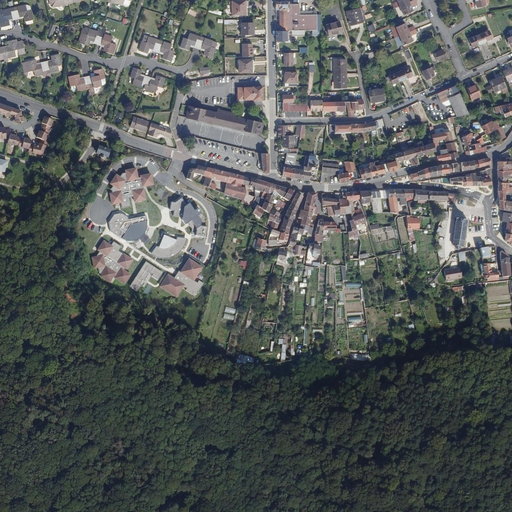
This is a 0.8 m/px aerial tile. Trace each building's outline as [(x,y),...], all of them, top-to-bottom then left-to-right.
[(232,1),(232,15),(246,15),(245,9),(243,9),(243,6),(245,6),(245,0),(232,1)] [(277,2),(275,2),(275,10),(279,10),(279,31),(286,31),(288,31),(292,31),(292,36),(301,36),(301,32),(295,32),(295,30),(317,30),(317,21),(317,15),(301,15),(301,8),(299,8),(299,4),(288,4),(288,1),(285,2),(277,2)] [(412,11),(408,2),(399,6),(395,7),(399,16),(403,14),(403,15),(412,11)] [(18,10),(14,11),(17,20),(20,19),(20,16),(23,15),(24,18),(25,22),(33,20),(30,6),(27,4),(17,7),(18,10)] [(17,20),(14,11),(11,11),(10,8),(2,10),(1,9),(0,9),(0,22),(1,27),(6,26),(10,25),(9,22),(8,19),(12,18),(13,20),(17,20)] [(359,8),(346,12),(350,25),(363,22),(359,8)] [(339,22),(326,25),(329,35),(341,32),(339,22)] [(253,23),(241,23),(241,35),(253,35),(253,23)] [(399,36),(408,32),(405,23),(395,27),(399,36)] [(52,37),(56,25),(51,24),(47,35),(52,37)] [(374,24),(368,26),(370,33),(376,30),(374,24)] [(97,44),(99,36),(96,35),(97,32),(89,29),(89,30),(85,29),(83,29),(78,42),(88,46),(89,42),(90,40),(94,41),(93,43),(97,44)] [(415,29),(408,32),(399,36),(403,45),(412,41),(411,38),(410,36),(417,33),(415,29)] [(479,34),(482,43),(490,39),(489,38),(491,36),(489,30),(479,34)] [(276,31),(276,41),(286,41),(286,31),(279,31),(276,31)] [(188,50),(190,46),(191,44),(194,45),(194,48),(197,49),(200,40),(197,39),(198,36),(189,33),(187,39),(184,38),(180,47),(188,50)] [(103,37),(99,36),(97,44),(100,46),(101,44),(105,45),(104,47),(103,51),(113,54),(116,44),(110,42),(112,37),(104,34),(103,37)] [(472,47),(482,43),(479,34),(468,39),(472,47)] [(155,43),(156,40),(148,37),(146,43),(142,41),(139,51),(147,53),(148,50),(149,48),(153,49),(152,52),(156,53),(159,44),(155,43)] [(17,42),(16,39),(8,41),(9,44),(9,47),(5,48),(4,46),(1,47),(3,56),(7,55),(7,58),(16,56),(14,51),(18,50),(20,55),(25,54),(22,41),(17,42)] [(200,40),(197,49),(201,50),(202,48),(206,50),(205,52),(203,55),(212,58),(217,43),(204,39),(203,42),(200,40)] [(162,45),(159,44),(156,53),(160,54),(160,52),(164,53),(163,55),(162,58),(170,61),(173,51),(170,50),(172,45),(163,42),(162,45)] [(242,57),(253,57),(253,51),(252,51),(252,44),(242,44),(242,57)] [(442,49),(434,53),(437,62),(446,58),(442,49)] [(369,60),(376,59),(374,51),(367,53),(369,60)] [(293,53),(284,53),(284,65),(293,65),(293,53)] [(44,61),(47,74),(59,71),(58,65),(62,64),(59,54),(51,56),(52,60),(52,62),(48,63),(48,61),(44,61)] [(333,60),(333,74),(346,74),(346,59),(333,60)] [(37,65),(37,63),(36,60),(26,62),(28,72),(33,71),(35,77),(44,75),(47,74),(44,61),(41,62),(41,65),(37,65)] [(251,60),(239,60),(239,72),(252,72),(251,60)] [(429,64),(420,67),(425,80),(434,76),(429,64)] [(511,66),(502,71),(507,81),(511,78),(511,66)] [(139,75),(141,73),(142,70),(133,67),(130,77),(134,79),(132,84),(140,87),(141,84),(145,85),(148,76),(145,75),(143,77),(139,75)] [(399,72),(402,80),(411,76),(410,74),(412,74),(409,67),(399,72)] [(87,76),(90,88),(102,85),(101,80),(105,79),(103,69),(94,71),(95,74),(95,76),(91,77),(90,75),(87,76)] [(288,83),(288,86),(296,86),(296,72),(285,72),(285,83),(288,83)] [(394,83),(402,80),(399,72),(389,76),(391,82),(393,81),(394,83)] [(80,80),(79,78),(78,74),(68,77),(71,87),(77,85),(78,91),(90,88),(87,76),(83,77),(84,79),(80,80)] [(346,74),(333,74),(334,88),(346,87),(346,74)] [(148,76),(145,85),(149,86),(147,89),(156,92),(158,86),(161,88),(165,78),(157,75),(156,78),(154,80),(151,79),(151,77),(148,76)] [(491,85),(486,87),(489,94),(493,92),(494,92),(505,87),(501,77),(495,80),(495,79),(489,81),(491,85)] [(468,113),(456,85),(440,92),(437,93),(442,102),(449,99),(456,116),(468,113)] [(475,85),(471,86),(466,88),(471,100),(480,96),(475,85)] [(253,101),(262,101),(262,87),(253,87),(252,88),(238,88),(238,100),(250,100),(250,99),(253,99),(253,100),(253,101)] [(370,101),(384,99),(382,89),(368,91),(370,101)] [(282,95),(282,102),(282,111),(307,111),(307,104),(288,104),(288,102),(293,102),(293,95),(282,95)] [(348,117),(354,117),(353,110),(364,109),(362,99),(356,100),(356,102),(355,102),(354,96),(345,96),(345,101),(346,102),(347,105),(348,117)] [(322,102),(322,100),(310,100),(310,110),(314,110),(314,111),(318,111),(318,110),(322,110),(322,102)] [(344,105),(347,105),(346,102),(345,101),(342,102),(322,102),(322,110),(322,111),(325,111),(325,110),(335,110),(335,111),(344,111),(344,105)] [(0,102),(0,112),(5,114),(6,115),(9,116),(10,113),(15,115),(16,121),(23,120),(23,116),(21,115),(21,110),(0,102)] [(501,110),(505,117),(510,115),(505,104),(495,106),(493,107),(495,111),(501,110)] [(190,110),(188,118),(258,134),(260,126),(257,126),(258,122),(240,118),(234,116),(235,113),(221,110),(218,109),(217,113),(212,111),(194,107),(193,111),(190,110)] [(42,127),(49,130),(53,120),(45,116),(42,123),(43,123),(41,126),(42,127)] [(133,116),(130,127),(145,132),(148,122),(133,116)] [(486,134),(494,130),(495,130),(494,127),(492,122),(494,120),(493,117),(487,121),(488,122),(481,126),(486,134)] [(371,130),(370,122),(366,123),(361,124),(362,132),(371,130)] [(170,137),(170,129),(151,123),(148,130),(150,131),(148,135),(156,137),(157,133),(170,137)] [(350,127),(350,124),(344,124),(329,124),(329,133),(352,132),(352,127),(350,127)] [(362,132),(361,124),(355,124),(350,124),(350,127),(352,127),(352,132),(362,132)] [(278,131),(278,136),(283,135),(288,135),(288,131),(287,130),(287,125),(278,125),(278,131)] [(0,126),(0,138),(9,138),(10,133),(11,128),(5,129),(5,126),(1,127),(1,126),(0,126)] [(432,141),(437,140),(444,139),(445,143),(452,142),(450,131),(434,134),(432,126),(429,127),(432,141)] [(41,139),(46,141),(50,130),(49,130),(42,127),(41,131),(39,130),(37,137),(41,139)] [(464,146),(471,142),(475,140),(472,133),(471,132),(461,137),(464,146)] [(17,135),(10,133),(9,138),(7,142),(18,145),(20,137),(16,136),(17,135)] [(288,135),(283,135),(283,147),(293,147),(293,135),(288,135)] [(24,138),(20,137),(18,145),(29,148),(30,144),(31,139),(24,137),(24,138)] [(473,150),(474,154),(486,151),(486,146),(481,147),(481,143),(483,142),(481,137),(480,137),(479,138),(475,140),(471,142),(471,144),(468,145),(469,150),(473,150)] [(36,146),(30,144),(29,148),(28,152),(32,153),(33,152),(41,154),(43,153),(46,145),(47,146),(49,142),(46,141),(41,139),(39,145),(36,146)] [(435,151),(436,155),(441,154),(437,140),(432,141),(433,143),(435,151)] [(414,149),(416,156),(426,154),(423,145),(422,146),(421,141),(417,142),(418,147),(414,148),(414,149)] [(448,153),(450,159),(458,157),(454,141),(452,142),(445,143),(448,153)] [(423,145),(426,154),(435,151),(433,143),(423,145)] [(104,144),(103,147),(101,146),(99,153),(101,154),(101,156),(104,157),(105,155),(108,156),(110,150),(108,149),(108,146),(104,144)] [(57,149),(54,147),(48,161),(51,162),(57,149)] [(402,151),(404,159),(408,158),(410,158),(412,165),(418,164),(416,156),(414,149),(406,150),(405,148),(408,148),(407,147),(401,148),(402,151)] [(395,160),(397,169),(400,169),(399,162),(398,160),(400,160),(404,159),(402,151),(393,154),(395,160)] [(268,153),(260,153),(263,171),(269,173),(268,153)] [(286,153),(282,175),(292,177),(295,163),(297,154),(297,153),(290,153),(286,153)] [(302,170),(310,172),(316,173),(318,160),(316,160),(308,159),(309,157),(307,156),(305,156),(303,165),(302,170)] [(501,160),(497,159),(497,167),(511,166),(511,161),(510,157),(505,158),(505,159),(501,160)] [(478,167),(489,163),(488,158),(477,160),(478,167)] [(338,174),(339,182),(349,181),(348,172),(353,171),(356,170),(353,162),(339,160),(339,163),(344,163),(346,172),(344,173),(343,169),(338,170),(338,174)] [(383,163),(385,172),(397,169),(395,160),(383,163)] [(376,175),(385,172),(383,163),(379,164),(378,161),(374,162),(376,175)] [(468,161),(461,162),(462,173),(469,171),(469,169),(468,161)] [(322,162),(321,172),(338,174),(338,170),(339,164),(322,162)] [(295,163),(292,177),(301,179),(302,170),(303,165),(295,163)] [(358,166),(361,178),(371,176),(369,163),(362,164),(362,165),(358,166)] [(457,166),(457,163),(452,164),(451,165),(448,165),(449,175),(458,173),(457,170),(457,166)] [(449,175),(448,165),(448,164),(440,165),(441,174),(445,173),(445,175),(449,175)] [(195,170),(197,166),(189,169),(186,179),(191,181),(194,174),(195,170)] [(202,176),(207,168),(203,167),(197,166),(195,170),(194,174),(197,174),(202,176)] [(480,176),(489,175),(491,175),(491,167),(485,169),(485,170),(479,171),(480,176)] [(211,179),(214,170),(210,169),(207,168),(202,176),(205,177),(203,186),(208,188),(210,182),(211,179)] [(112,194),(110,194),(110,197),(112,198),(112,200),(111,202),(112,205),(120,203),(121,208),(130,206),(129,198),(131,198),(130,193),(133,193),(134,197),(135,202),(138,201),(139,200),(141,200),(142,201),(145,200),(142,187),(153,185),(151,179),(141,181),(140,177),(137,178),(136,173),(135,169),(132,169),(131,171),(129,171),(128,170),(125,171),(125,173),(122,174),(119,177),(116,175),(114,178),(114,179),(113,181),(112,182),(110,184),(113,186),(111,189),(111,191),(113,191),(114,193),(112,194)] [(242,184),(243,177),(229,173),(227,173),(214,170),(211,179),(226,182),(224,193),(244,200),(246,194),(245,193),(240,192),(241,186),(242,184)] [(301,179),(309,180),(310,172),(302,170),(301,179)] [(139,172),(136,173),(137,178),(140,177),(141,181),(151,179),(151,174),(141,176),(141,174),(139,172)] [(480,176),(481,185),(491,184),(489,175),(480,176)] [(255,186),(257,180),(251,179),(243,177),(242,184),(245,184),(245,187),(245,190),(255,192),(255,186)] [(263,192),(266,183),(261,181),(257,180),(255,186),(255,192),(255,197),(253,203),(256,205),(261,208),(263,202),(265,200),(261,198),(258,197),(260,191),(263,192)] [(505,182),(498,182),(498,185),(498,190),(511,192),(511,190),(511,186),(511,183),(505,182)] [(267,193),(271,184),(269,184),(266,183),(263,192),(261,198),(265,200),(266,196),(264,195),(265,193),(267,194),(267,193)] [(277,193),(279,187),(275,185),(271,184),(267,193),(275,197),(277,193)] [(277,193),(283,197),(288,189),(285,188),(279,187),(277,193)] [(288,201),(294,191),(288,189),(283,197),(288,201)] [(401,205),(405,205),(406,205),(405,201),(403,190),(398,190),(394,190),(395,198),(397,198),(400,198),(401,205)] [(413,197),(413,190),(408,190),(403,190),(405,201),(411,199),(413,197)] [(428,201),(428,193),(424,193),(421,193),(421,192),(415,190),(413,200),(428,201)] [(511,192),(498,190),(499,199),(505,200),(505,196),(510,197),(511,192)] [(293,199),(300,202),(301,199),(303,193),(297,192),(293,199)] [(349,206),(345,192),(342,193),(342,200),(338,200),(338,205),(338,206),(344,206),(349,206)] [(360,199),(359,192),(358,192),(351,192),(345,192),(349,206),(353,206),(352,201),(358,200),(359,199),(360,199)] [(372,202),(370,192),(364,192),(359,192),(360,199),(361,204),(372,202)] [(380,198),(379,192),(374,192),(370,192),(372,202),(373,212),(382,212),(380,198)] [(272,205),(275,197),(267,193),(267,194),(266,196),(265,200),(263,202),(272,205)] [(313,207),(316,194),(315,193),(311,193),(307,193),(304,209),(301,209),(301,210),(312,214),(317,215),(317,213),(317,208),(313,207)] [(338,200),(338,193),(335,193),(335,200),(324,199),(324,193),(322,193),(322,206),(338,205),(338,200)] [(451,203),(455,203),(456,196),(455,195),(447,194),(447,193),(444,193),(428,193),(428,201),(447,200),(447,198),(451,199),(451,203)] [(253,203),(255,197),(246,194),(244,200),(253,203)] [(173,211),(173,216),(179,217),(180,212),(183,212),(182,217),(182,220),(185,225),(188,223),(191,221),(193,223),(189,225),(192,229),(191,232),(196,233),(195,236),(201,236),(201,234),(204,232),(207,232),(207,227),(205,226),(205,222),(205,221),(206,220),(198,208),(194,211),(193,209),(190,210),(187,205),(181,198),(175,203),(171,202),(169,210),(173,211)] [(398,215),(395,198),(388,198),(390,212),(398,215)] [(286,204),(278,199),(275,206),(283,208),(286,204)] [(290,205),(297,208),(299,204),(300,202),(293,199),(290,205)] [(511,201),(505,200),(499,199),(499,209),(511,211),(511,205),(511,201)] [(269,211),(272,205),(263,202),(261,208),(264,210),(268,213),(269,211)] [(261,208),(256,205),(252,213),(260,218),(264,210),(261,208)] [(287,210),(295,213),(297,210),(297,208),(290,205),(287,210)] [(353,206),(349,206),(350,213),(352,217),(362,214),(361,209),(358,210),(354,211),(353,206)] [(273,222),(278,224),(280,219),(276,217),(279,213),(273,210),(271,213),(270,214),(269,214),(267,220),(273,222)] [(285,215),(294,218),(294,216),(295,213),(287,210),(285,215)] [(312,214),(301,210),(298,218),(302,219),(303,216),(311,219),(312,214)] [(511,213),(503,212),(502,221),(507,222),(511,223),(511,213)] [(112,217),(115,219),(113,222),(110,220),(108,223),(110,232),(121,239),(122,239),(128,241),(134,241),(140,238),(144,234),(147,228),(147,221),(146,216),(128,219),(127,217),(122,214),(120,214),(120,213),(114,215),(112,217)] [(362,214),(352,217),(353,219),(355,225),(365,222),(362,214)] [(302,219),(298,218),(296,223),(301,224),(308,227),(313,228),(314,225),(310,224),(310,219),(311,219),(303,216),(302,219)] [(412,226),(412,230),(418,229),(418,218),(410,218),(409,218),(409,226),(412,226)] [(467,220),(456,218),(452,245),(455,246),(455,248),(456,250),(458,250),(459,249),(460,247),(463,247),(467,220)] [(349,220),(350,221),(350,225),(352,231),(348,232),(348,235),(348,238),(358,235),(358,234),(355,225),(353,219),(349,220)] [(281,226),(290,228),(290,226),(292,222),(284,220),(281,226)] [(315,234),(321,235),(321,230),(323,230),(323,222),(323,220),(319,220),(316,228),(315,234)] [(271,230),(276,231),(278,224),(273,222),(269,229),(270,229),(271,230)] [(294,227),(293,227),(291,233),(297,235),(297,234),(302,235),(304,231),(307,231),(307,230),(308,227),(301,224),(300,227),(299,229),(294,227)] [(279,232),(288,235),(290,228),(281,226),(279,232)] [(277,240),(286,242),(288,235),(279,232),(278,237),(277,240)] [(297,235),(291,233),(291,236),(290,238),(289,245),(290,245),(295,246),(295,245),(297,235)] [(257,241),(255,250),(263,252),(263,251),(264,246),(266,241),(261,239),(262,236),(257,234),(255,238),(254,240),(257,241)] [(155,247),(152,252),(156,255),(163,256),(169,255),(169,254),(175,252),(175,253),(180,248),(184,243),(185,238),(177,237),(176,240),(167,236),(163,238),(159,247),(157,246),(156,248),(155,247)] [(163,256),(156,255),(152,252),(151,254),(153,255),(157,257),(160,258),(163,258),(166,258),(169,258),(172,257),(174,256),(177,254),(179,252),(181,250),(183,248),(184,246),(186,243),(187,238),(185,238),(184,243),(180,248),(175,253),(175,252),(169,254),(169,255),(163,256)] [(101,276),(110,282),(114,275),(115,274),(117,276),(116,277),(116,278),(125,284),(131,275),(124,270),(123,270),(124,267),(125,268),(127,269),(128,266),(128,265),(129,263),(131,262),(133,260),(124,254),(122,257),(117,254),(119,251),(121,247),(113,241),(111,246),(104,241),(102,244),(102,245),(101,247),(99,248),(98,250),(100,251),(101,252),(100,254),(98,253),(97,255),(97,257),(92,258),(93,261),(94,262),(95,264),(94,265),(94,268),(98,267),(99,273),(102,275),(101,276)] [(300,246),(295,245),(295,246),(295,253),(294,255),(304,255),(305,251),(300,251),(300,246)] [(489,257),(487,247),(479,248),(481,258),(489,257)] [(500,264),(509,263),(508,257),(500,250),(499,254),(500,264)] [(286,253),(278,252),(277,258),(280,259),(280,261),(283,261),(283,263),(285,263),(286,253)] [(168,275),(161,286),(167,290),(168,288),(172,291),(171,293),(177,297),(184,286),(187,288),(186,290),(192,294),(193,292),(197,294),(204,283),(199,280),(198,282),(194,280),(192,279),(197,271),(199,272),(202,267),(195,263),(194,264),(188,260),(181,272),(179,275),(176,275),(174,278),(168,275)] [(240,267),(248,269),(249,262),(241,260),(240,267)] [(144,263),(141,269),(143,270),(142,272),(141,272),(139,271),(131,284),(132,285),(133,287),(132,288),(138,291),(142,285),(140,284),(143,279),(144,280),(149,274),(147,273),(149,271),(153,274),(152,276),(158,280),(162,275),(160,274),(160,272),(161,271),(148,263),(147,264),(146,264),(144,263)] [(490,272),(489,263),(483,264),(479,264),(481,274),(484,273),(485,279),(486,279),(487,281),(498,280),(497,273),(492,273),(492,272),(490,272)] [(502,277),(510,276),(509,263),(500,264),(501,270),(502,277)] [(462,278),(460,268),(444,271),(446,281),(462,278)] [(110,300),(114,292),(87,278),(86,283),(92,287),(92,289),(97,292),(98,294),(110,300)] [(463,308),(467,308),(463,286),(452,288),(453,291),(461,290),(463,303),(462,303),(463,308)] [(70,294),(76,307),(80,306),(74,293),(70,294)] [(82,321),(76,307),(70,294),(63,297),(74,324),(82,321)] [(58,353),(61,360),(77,353),(74,345),(58,351),(58,353)] [(46,366),(61,360),(58,353),(43,359),(46,366)] [(370,362),(370,356),(350,353),(350,359),(370,362)]
